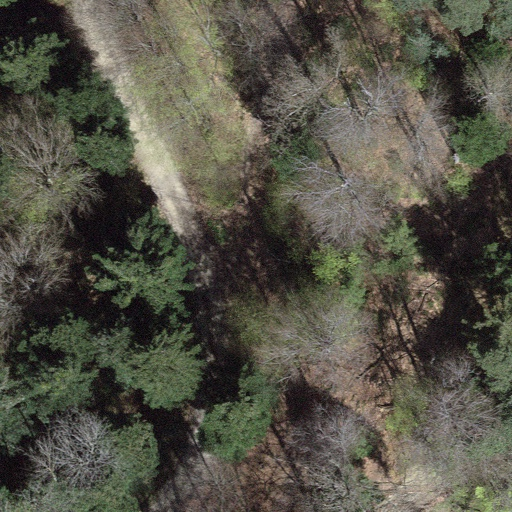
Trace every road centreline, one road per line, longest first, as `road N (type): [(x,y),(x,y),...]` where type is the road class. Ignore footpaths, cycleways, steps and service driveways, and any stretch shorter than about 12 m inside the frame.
road 1 (track): [(200,256),(91,0)]
road 2 (track): [(170,511),(192,474),(211,401),(214,323),(200,256)]
